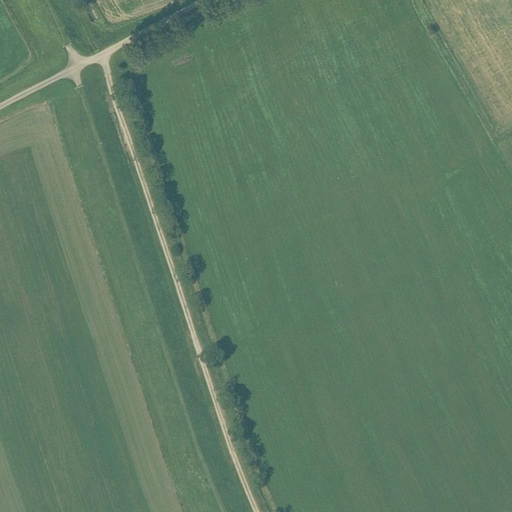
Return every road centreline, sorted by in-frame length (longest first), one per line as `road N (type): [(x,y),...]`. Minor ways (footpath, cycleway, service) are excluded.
road 1 (track): [(256,511),(100,56)]
road 2 (track): [(74,69),(221,511)]
road 3 (track): [(74,69),(204,0)]
